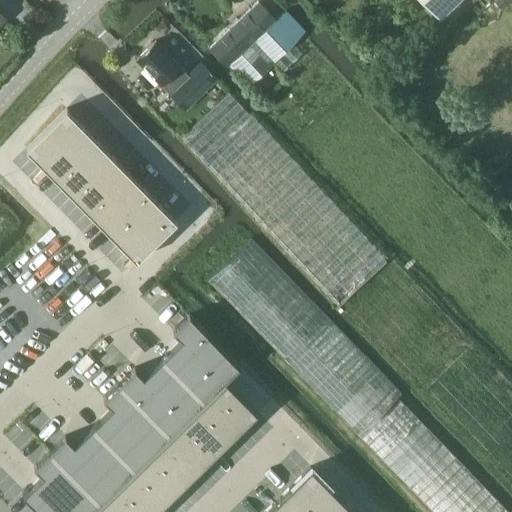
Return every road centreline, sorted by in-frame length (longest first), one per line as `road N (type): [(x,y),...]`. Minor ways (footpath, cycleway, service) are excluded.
road 1 (residential): [(48,46),(202,211),(133,277)]
road 2 (residential): [(0,142),(133,277)]
